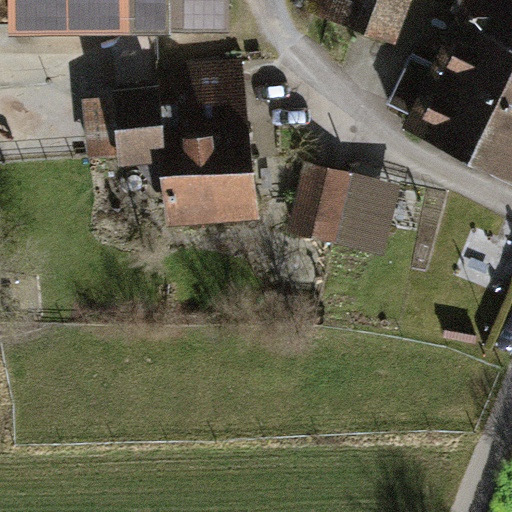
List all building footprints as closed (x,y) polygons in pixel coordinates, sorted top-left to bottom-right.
[(221,0),(8,0),(8,30),(222,29),(221,0)] [(316,0),(315,4),(397,34),(408,0),(316,0)] [(511,0),(474,0),(467,15),(511,36),(511,0)] [(415,126),(470,152),(511,61),(511,36),(467,15),(442,68),(412,54),(390,102),(420,116),(415,126)] [(511,61),(470,152),(511,171),(511,61)] [(244,87),(120,95),(124,153),(165,150),(170,217),(253,211),(244,87)] [(391,179),(304,159),(288,228),(375,248),(391,179)]
